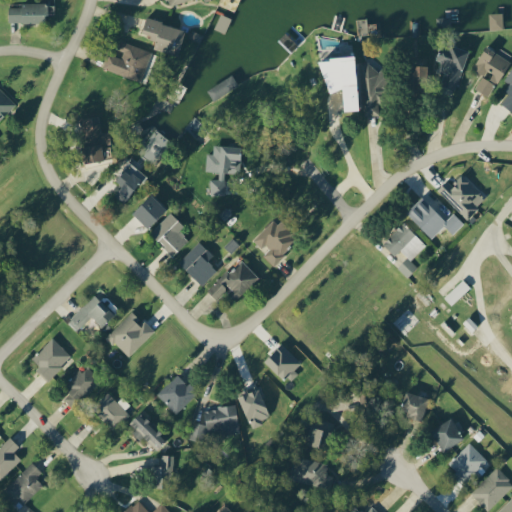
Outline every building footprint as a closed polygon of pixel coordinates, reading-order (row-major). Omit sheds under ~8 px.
[(9,7),(9,23),(46,22),(46,14),(54,14),(54,3),(21,4),(21,7),(9,7)] [(186,27),(145,19),(142,36),(156,39),(154,49),(181,54),(186,27)] [(141,82),(152,51),(119,40),(116,49),(122,52),(121,58),(108,54),(103,69),(141,82)] [(468,47),(452,43),(450,48),(444,46),(434,83),(457,89),(468,47)] [(473,67),(483,74),(475,87),(489,95),(511,60),(486,45),(473,67)] [(345,108),(359,108),(356,53),(323,55),(325,89),(343,88),(345,108)] [(364,116),(379,114),(378,103),(389,102),(386,68),(373,69),(372,60),(359,61),(364,116)] [(427,63),(410,63),(411,91),(428,91),(427,63)] [(511,110),(511,67),(504,79),(511,85),(499,101),(511,110)] [(0,120),(16,103),(0,87),(0,120)] [(111,144),(109,131),(101,132),(99,115),(83,117),(87,161),(104,159),(102,145),(111,144)] [(139,153),(155,164),(171,141),(155,129),(139,153)] [(225,194),(225,172),(236,171),(236,159),(242,159),(241,144),(213,144),(213,152),(206,152),(206,170),(218,170),(219,178),(210,178),(210,194),(225,194)] [(145,173),(128,161),(115,179),(122,184),(113,196),(123,203),(145,173)] [(438,188),(466,220),(478,209),(471,200),(479,192),(463,174),(451,184),(447,180),(438,188)] [(167,208),(151,193),(133,211),(148,226),(167,208)] [(453,234),(464,222),(454,212),(446,220),(422,196),(406,213),(432,238),(444,225),(453,234)] [(185,226),(171,212),(149,232),(172,256),(188,240),(180,231),(185,226)] [(254,238),(267,251),(263,255),(273,264),(298,238),(276,216),(254,238)] [(417,267),(410,260),(426,245),(404,222),(382,242),(394,256),(400,251),(407,258),(397,266),(407,277),(417,267)] [(178,262),(202,285),(217,269),(208,260),(214,254),(199,240),(178,262)] [(208,290),(218,299),(226,291),(235,300),(259,276),(240,257),(208,290)] [(67,322),(77,331),(91,316),(103,326),(115,313),(94,293),(67,322)] [(128,357),(155,330),(144,320),(143,322),(131,310),(107,336),(128,357)] [(36,369),(47,380),(72,356),(53,336),(32,357),(40,365),(36,369)] [(71,406),(102,382),(88,365),(64,383),(71,392),(64,397),(71,406)] [(176,413),(198,392),(179,372),(157,393),(176,413)] [(400,412),(422,419),(429,397),(407,390),(400,412)] [(117,401),(109,392),(92,407),(112,429),(129,414),(125,409),(130,404),(122,396),(117,401)] [(206,407),(207,434),(238,433),(237,405),(206,407)] [(156,449),(167,437),(139,412),(128,424),(156,449)] [(431,430),(444,450),(465,436),(452,416),(431,430)] [(202,422),(191,422),(190,439),(202,440),(202,422)] [(0,479),(22,459),(14,451),(19,446),(11,436),(0,446),(0,479)] [(487,460),(470,442),(446,464),(463,482),(487,460)] [(171,454),(162,454),(161,464),(153,464),(153,486),(170,486),(171,454)] [(44,485),(36,476),(42,471),(33,461),(2,490),(19,509),(44,485)] [(470,493),(488,510),(511,485),(511,481),(496,466),(470,493)] [(511,511),(511,496),(496,511),(511,511)] [(149,511),(139,499),(123,511),(149,511)] [(152,511),(170,511),(162,502),(152,511)]
